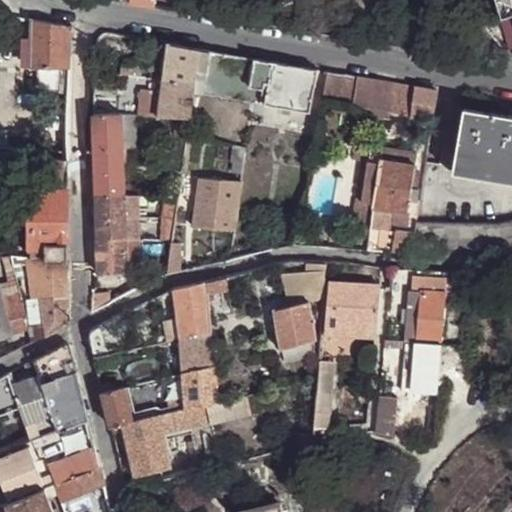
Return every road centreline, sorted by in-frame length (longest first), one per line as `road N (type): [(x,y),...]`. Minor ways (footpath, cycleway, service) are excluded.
road 1 (residential): [(78,327),(169,282),(292,252),(481,265),(511,258)]
road 2 (residential): [(82,8),(511,85)]
road 3 (residential): [(78,327),(82,8)]
road 4 (residential): [(122,511),(78,327)]
